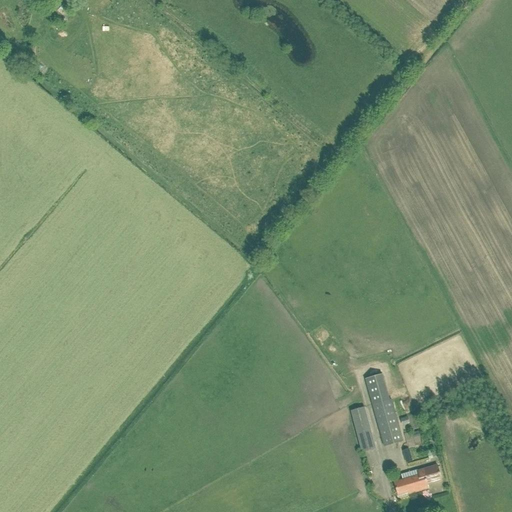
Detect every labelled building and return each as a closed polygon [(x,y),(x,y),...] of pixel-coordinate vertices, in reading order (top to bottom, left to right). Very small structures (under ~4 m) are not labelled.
[(58,12),(63,16),(70,9),(58,0),(48,0),(45,3),(57,13),(58,12)] [(365,379),(383,447),(402,442),(391,400),(389,401),(382,375),(365,379)] [(363,452),(374,449),(364,408),(352,411),(363,452)] [(376,451),(370,456),(375,462),(381,457),(376,451)] [(427,484),(441,480),(437,466),(417,471),(401,475),(403,480),(394,483),(398,495),(413,491),(413,493),(429,488),(427,484)]
